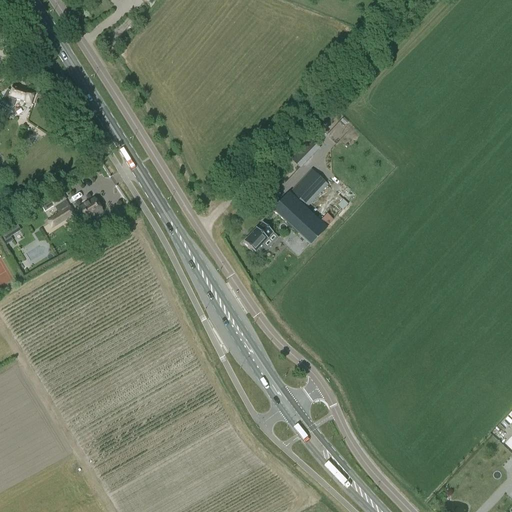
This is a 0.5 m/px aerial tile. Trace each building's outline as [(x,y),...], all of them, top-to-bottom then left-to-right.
[(13,100),(30,106),(33,94),(12,87),(10,92),(7,91),(6,94),(0,103),(0,112),(5,116),(10,109),(6,106),(10,100),(12,101),(13,100)] [(290,159),(292,162),(299,168),(318,149),(309,140),(290,159)] [(306,209),(307,207),(327,186),(311,171),(273,211),(309,245),(325,228),(306,209)] [(60,192),(40,205),(45,213),(54,207),(59,214),(47,222),(51,229),(72,216),(81,231),(94,222),(92,219),(102,212),(94,200),(77,210),(77,211),(73,213),(60,192)] [(262,224),(256,231),(256,230),(243,244),(254,253),(255,253),(260,258),(277,238),(272,234),(273,234),(262,224)]
